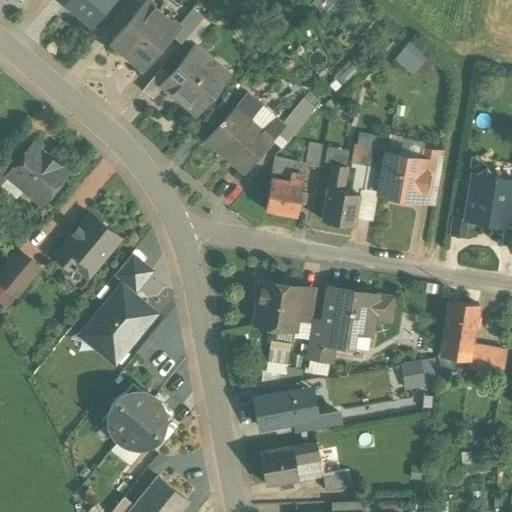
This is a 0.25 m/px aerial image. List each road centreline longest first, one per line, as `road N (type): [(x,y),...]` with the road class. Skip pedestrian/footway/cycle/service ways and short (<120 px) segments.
road 1 (residential): [(0,44),(114,135),(168,201),(237,511)]
road 2 (track): [(487,0),(440,276)]
